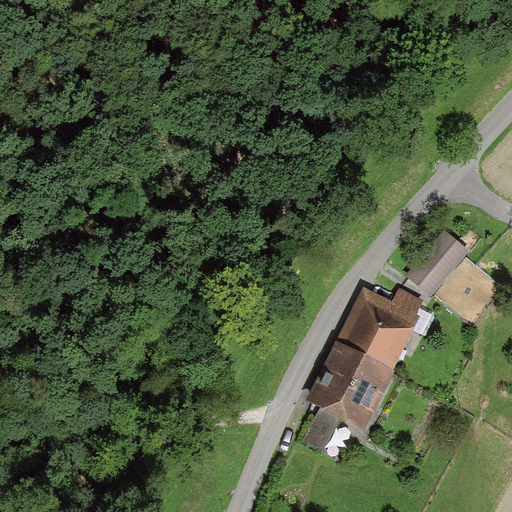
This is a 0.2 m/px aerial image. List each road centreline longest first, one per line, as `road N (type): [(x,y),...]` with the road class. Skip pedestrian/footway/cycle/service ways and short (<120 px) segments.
road 1 (residential): [(237,511),(279,399),(373,247),(443,185)]
road 2 (track): [(264,441),(155,426),(0,344)]
road 3 (track): [(78,0),(0,113)]
